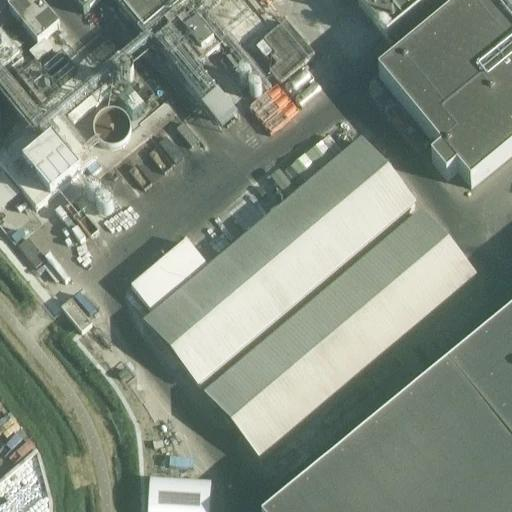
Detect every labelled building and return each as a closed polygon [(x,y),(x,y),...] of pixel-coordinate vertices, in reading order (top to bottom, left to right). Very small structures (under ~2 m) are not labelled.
[(35,0),(23,0),(9,12),(38,47),(60,30),(35,0)] [(70,0),(84,17),(104,0),(109,0),(145,43),(158,31),(196,0),(70,0)] [(352,0),(387,42),(438,0),(352,0)] [(511,0),(474,0),(379,80),(440,157),(429,166),(445,185),(456,177),(469,193),(511,157),(511,0)] [(361,15),(349,22),(358,38),(370,31),(361,15)] [(287,25),(256,51),(265,61),(273,55),(282,66),(272,74),(271,76),(282,89),(316,59),(287,25)] [(56,116),(0,158),(0,162),(42,216),(74,191),(90,178),(99,172),(56,116)] [(200,390),(415,210),(361,146),(212,271),(161,313),(146,326),(200,390)] [(101,173),(118,190),(133,176),(116,159),(101,173)] [(253,198),(264,210),(294,185),(282,172),(253,198)] [(2,175),(0,176),(0,214),(20,197),(2,175)] [(123,217),(90,178),(74,191),(107,230),(123,217)] [(71,199),(64,205),(70,212),(77,206),(71,199)] [(261,463),(475,282),(421,218),(207,398),(261,463)] [(29,242),(19,250),(36,271),(46,263),(29,242)] [(140,287),(161,313),(212,271),(190,245),(140,287)] [(72,304),(63,311),(83,335),(92,328),(72,304)] [(511,511),(511,323),(281,511),(511,511)] [(209,511),(211,485),(147,481),(145,511),(209,511)]
